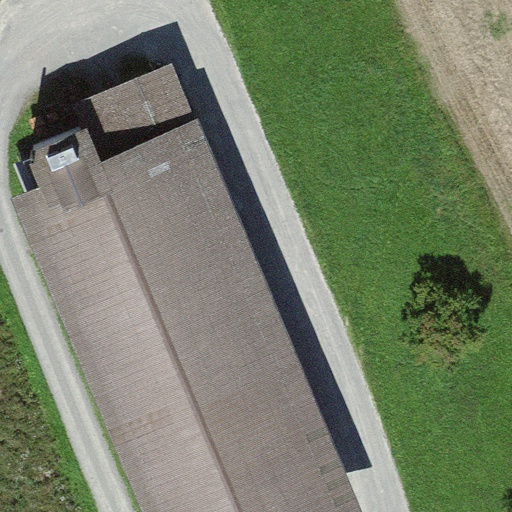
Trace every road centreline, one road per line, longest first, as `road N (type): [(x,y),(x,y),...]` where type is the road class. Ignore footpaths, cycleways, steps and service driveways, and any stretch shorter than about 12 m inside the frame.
road 1 (track): [(191,0),(393,511)]
road 2 (track): [(126,511),(0,177)]
road 3 (track): [(0,122),(55,64),(195,9)]
